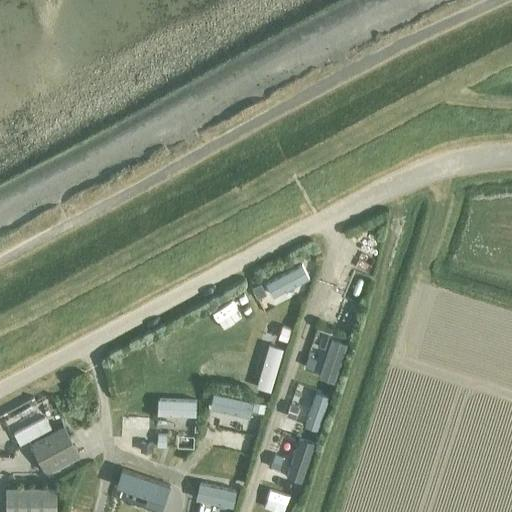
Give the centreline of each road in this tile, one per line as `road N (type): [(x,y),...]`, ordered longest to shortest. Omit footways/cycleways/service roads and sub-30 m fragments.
road 1 (unclassified): [(0,394),(411,177),(511,153)]
road 2 (unknown): [(320,225),(236,511)]
road 3 (unknown): [(99,511),(109,453),(169,473),(188,494),(188,511)]
